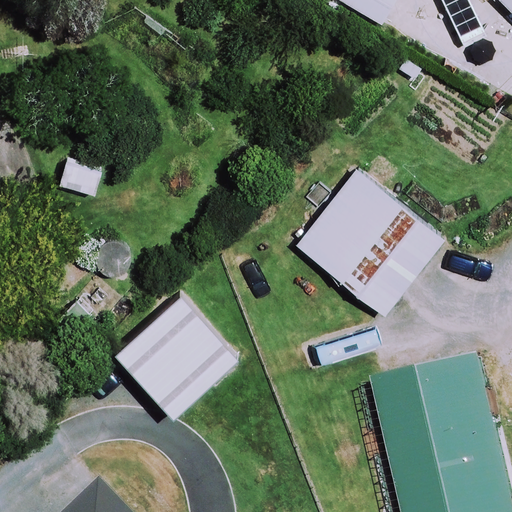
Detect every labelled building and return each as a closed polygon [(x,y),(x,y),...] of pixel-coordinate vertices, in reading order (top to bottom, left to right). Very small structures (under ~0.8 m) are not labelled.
[(381,0),(331,0),(370,21),(381,0)] [(511,0),(493,0),(511,19),(511,0)] [(443,238),(353,167),(293,242),(383,313),(443,238)] [(237,290),(215,253),(191,267),(212,304),(237,290)] [(236,357),(179,294),(116,350),(173,414),(236,357)] [(511,511),(479,358),(373,380),(401,511),(511,511)] [(130,511),(96,479),(65,511),(130,511)]
